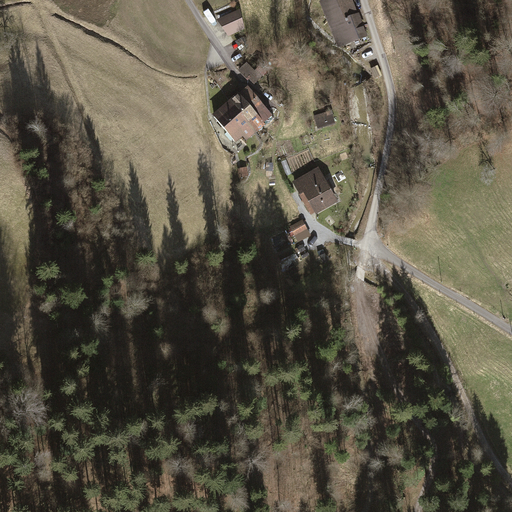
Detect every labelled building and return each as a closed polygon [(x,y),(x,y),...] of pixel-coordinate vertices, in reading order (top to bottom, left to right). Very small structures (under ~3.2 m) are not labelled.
[(330,0),(320,4),(339,48),(369,35),(353,0),(330,0)] [(240,10),(215,20),(227,35),(246,28),(240,10)] [(249,78),(255,85),(266,74),(259,67),(255,71),(247,63),(238,72),(246,80),(249,78)] [(248,87),(240,94),(266,124),(274,117),(267,108),(248,87)] [(236,98),(232,101),(258,132),(266,125),(266,124),(240,94),(236,98)] [(246,142),(258,132),(232,101),(213,116),(230,136),(237,144),(243,138),(246,142)] [(331,112),(313,117),(317,129),(334,124),(331,112)] [(247,167),(238,169),(240,179),(249,177),(247,167)] [(319,168),(293,182),(312,217),(338,203),(319,168)] [(303,221),(287,229),(291,239),(295,237),(297,242),(310,235),(303,221)]
